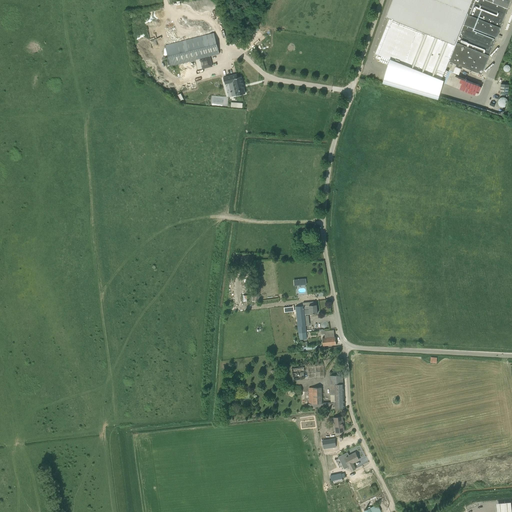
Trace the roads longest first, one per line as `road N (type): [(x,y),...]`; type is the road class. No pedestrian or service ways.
road 1 (track): [(37,511),(15,442),(25,420),(99,388),(112,369),(104,301),(117,267),(186,220),(323,222)]
road 2 (unclassified): [(346,347),(324,249),(328,170),(382,0)]
road 3 (unclassified): [(396,511),(353,422),(346,347)]
road 4 (unclassified): [(511,355),(346,347)]
road 5 (track): [(112,511),(99,388)]
